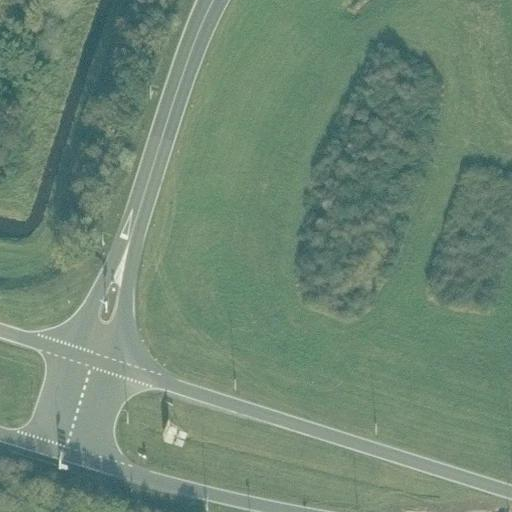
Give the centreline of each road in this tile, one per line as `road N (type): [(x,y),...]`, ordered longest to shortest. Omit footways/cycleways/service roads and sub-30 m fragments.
road 1 (primary): [(511,503),(93,367)]
road 2 (primary): [(214,0),(129,249)]
road 3 (primary): [(65,461),(253,511)]
road 4 (primary): [(93,367),(122,332),(129,249)]
road 5 (primary): [(129,249),(91,323),(93,367)]
